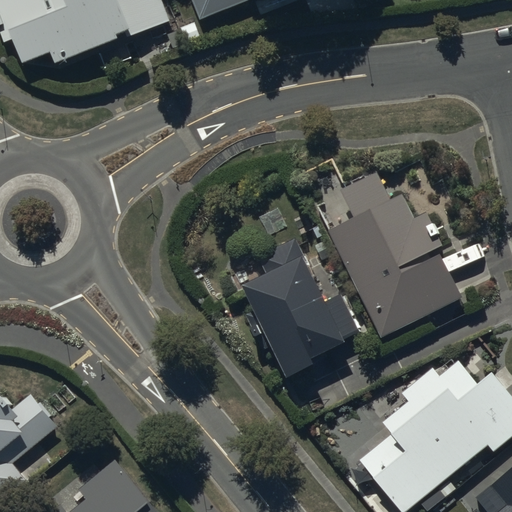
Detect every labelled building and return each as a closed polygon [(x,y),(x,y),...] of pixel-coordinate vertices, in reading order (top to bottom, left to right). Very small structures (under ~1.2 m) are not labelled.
[(10,0),(0,4),(0,25),(11,52),(16,50),(29,80),(59,68),(63,80),(123,55),(121,51),(173,30),(160,0),(10,0)] [(191,0),(201,23),(254,1),(258,11),(284,0),(191,0)] [(354,208),(326,222),(381,331),(462,291),(437,241),(443,238),(438,229),(440,228),(429,205),(414,213),(403,189),(391,195),(376,165),(341,182),(354,208)] [(267,273),(247,282),(263,319),(253,324),(258,336),(268,332),(286,373),(321,358),(318,352),(362,333),(346,296),(332,302),(326,291),(327,290),(328,290),(328,289),(329,289),(330,288),(330,287),(331,287),(331,286),(331,285),(331,284),(331,283),(331,282),(331,281),(331,280),(331,279),(330,279),(330,278),(329,278),(329,277),(328,277),(327,276),(326,276),(325,276),(325,275),(324,275),(323,275),(322,276),(321,276),(320,276),(319,277),(308,252),(305,253),(300,241),(261,258),(267,273)] [(367,447),(359,453),(406,511),(414,504),(420,511),(425,511),(437,503),(426,490),(488,440),(494,447),(511,432),(511,385),(510,383),(511,381),(511,372),(506,365),(500,370),(493,360),(477,373),(460,352),(456,356),(453,352),(436,365),(432,360),(401,385),(407,393),(381,415),(391,428),(382,435),(379,432),(364,444),(367,447)] [(0,499),(29,479),(14,458),(60,422),(33,388),(18,399),(0,377),(0,499)] [(44,511),(162,511),(119,453),(79,483),(87,494),(70,507),(63,498),(44,511)] [(511,511),(511,460),(490,480),(507,500),(493,511),(511,511)]
